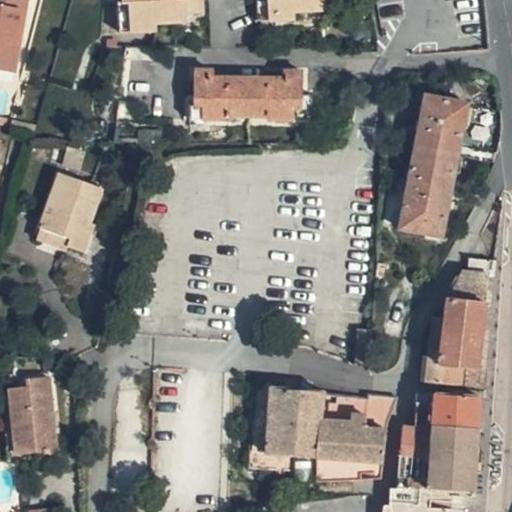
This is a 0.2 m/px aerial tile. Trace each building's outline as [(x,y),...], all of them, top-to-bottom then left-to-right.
[(0,0),(0,65),(25,71),(30,44),(24,43),(32,9),(37,10),(38,0),(0,0)] [(127,0),(127,22),(163,23),(163,15),(193,16),(193,8),(209,8),(209,0),(127,0)] [(268,0),(267,16),(267,19),(304,18),(305,8),(334,7),(334,0),(268,0)] [(24,43),(30,44),(37,10),(32,9),(24,43)] [(204,68),(203,92),(194,91),(192,115),(236,116),(236,111),(276,113),(277,116),(322,118),(323,93),(311,93),(312,71),(294,71),(293,76),(222,75),(222,68),(204,68)] [(452,232),(479,100),(437,91),(410,224),(452,232)] [(8,114),(7,123),(19,124),(20,116),(8,114)] [(0,193),(11,138),(0,136),(0,193)] [(69,181),(73,170),(71,165),(51,220),(55,225),(57,219),(69,181)] [(110,185),(73,170),(69,181),(57,219),(55,225),(78,235),(75,244),(92,249),(99,229),(95,228),(98,220),(110,185)] [(78,235),(55,225),(50,238),(75,246),(75,244),(78,235)] [(500,256),(478,254),(478,255),(476,269),(470,269),(458,294),(457,294),(454,315),(443,314),(442,314),(442,315),(436,377),(494,382),(496,366),(487,364),(493,316),(500,256)] [(72,353),(50,353),(50,363),(72,364),(72,353)] [(15,382),(21,445),(49,442),(50,446),(59,444),(54,371),(35,372),(35,381),(15,382)] [(303,449),(308,384),(288,383),(288,379),(280,378),(276,381),(262,382),(257,463),(284,465),(283,482),(291,482),(293,467),(303,467),(303,449)] [(334,389),(334,386),(308,384),(303,449),(303,467),(302,478),(321,478),(323,458),(325,458),(331,415),(334,389)] [(405,394),(406,393),(377,390),(377,394),(346,390),(346,388),(341,387),(341,390),(334,389),(331,415),(325,458),(325,476),(389,474),(391,454),(395,423),(397,417),(405,394)] [(442,422),(444,389),(426,388),(423,421),(424,421),(442,422)] [(482,487),(488,392),(444,389),(442,422),(424,421),(423,421),(410,420),(405,484),(438,485),(461,486),(482,487)] [(438,485),(405,484),(403,484),(402,484),(401,501),(455,504),(460,504),(461,496),(437,495),(438,485)] [(461,486),(438,485),(437,495),(461,496),(461,486)] [(458,511),(455,504),(401,501),(400,511),(458,511)] [(54,511),(54,502),(34,504),(34,511),(54,511)]
